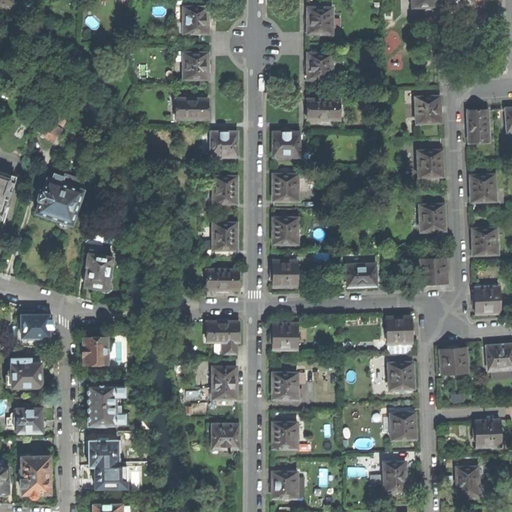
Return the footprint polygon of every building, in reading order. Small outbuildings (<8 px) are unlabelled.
[(183,7),(183,33),(208,33),(208,20),(208,7),(183,7)] [(307,21),(307,34),(332,34),(332,8),(307,8),(307,21)] [(183,53),(183,79),(208,79),(208,66),(208,53),(183,53)] [(307,66),(307,79),(332,79),(332,54),(307,54),(307,66)] [(440,96),(415,97),(416,123),(441,123),(440,109),(440,96)] [(176,99),(176,119),(208,119),(208,108),(208,99),(176,99)] [(307,109),(307,119),(339,120),(339,100),(307,99),(307,109)] [(487,110),(467,111),(468,128),(468,143),(488,142),(487,110)] [(47,120),(39,131),(53,141),(61,129),(47,120)] [(211,132),(211,157),(237,157),(237,132),(222,132),(211,132)] [(273,132),(273,157),(299,157),(299,132),(284,132),(273,132)] [(442,150),(417,151),(418,177),(443,176),(442,162),(442,150)] [(16,177),(0,171),(0,215),(2,216),(16,177)] [(51,180),(62,184),(64,177),(54,173),(51,180)] [(273,187),(273,200),(297,200),(298,174),(273,174),(273,187)] [(494,175),(470,176),(470,189),(471,202),(495,201),(494,175)] [(213,176),(213,203),(236,203),(237,189),(237,177),(213,176)] [(38,200),(40,201),(36,213),(50,217),(60,221),(58,225),(60,226),(61,227),(64,228),(65,228),(67,228),(69,223),(71,224),(82,191),(62,184),(51,180),(47,179),(43,189),(42,189),(41,189),(40,190),(37,198),(37,199),(38,200)] [(444,204),(419,205),(420,232),(445,231),(445,217),(444,204)] [(272,230),(272,244),(297,244),(297,218),(272,218),(272,230)] [(213,223),(212,250),(236,250),(236,235),(236,223),(213,223)] [(496,228),(472,229),(472,239),(473,255),(497,254),(496,228)] [(97,250),(89,249),(86,266),(87,266),(84,286),(93,287),(100,288),(101,289),(102,291),(103,292),(105,292),(107,292),(108,292),(110,290),(110,289),(111,288),(111,286),(110,285),(110,284),(109,283),(113,257),(97,255),(97,250)] [(446,258),(420,259),(421,284),(434,283),(447,283),(446,258)] [(273,272),(272,287),(297,287),(297,261),(273,260),(273,272)] [(375,263),(346,265),(347,287),(361,286),(376,286),(375,263)] [(207,270),(206,290),(222,290),(238,290),(238,270),(207,270)] [(499,287),(474,288),(475,301),(475,314),(500,313),(499,287)] [(21,310),(21,324),(21,337),(44,337),(53,337),(53,320),(49,320),(49,315),(39,315),(34,315),(33,310),(21,310)] [(411,317),(386,317),(387,343),(412,343),(411,328),(411,317)] [(224,342),(237,342),(239,342),(239,321),(229,321),(222,321),(216,321),(207,321),(206,342),(224,342)] [(272,337),(272,349),(297,349),(297,323),(272,323),(272,337)] [(18,324),(18,346),(44,346),(44,337),(21,337),(21,324),(18,324)] [(107,364),(107,336),(83,337),(83,344),(81,344),(81,350),(81,357),(83,357),(83,364),(107,364)] [(237,354),(237,342),(224,342),(224,344),(222,344),(221,353),(224,353),(224,354),(237,354)] [(511,343),(498,345),(486,346),(488,370),(511,368),(511,343)] [(451,349),(439,350),(441,374),(467,372),(465,347),(451,349)] [(11,372),(11,374),(11,386),(11,387),(37,386),(38,386),(39,385),(40,383),(41,382),(40,374),(40,363),(31,363),(30,358),(10,358),(10,372),(11,372)] [(413,363),(388,363),(389,389),(414,388),(413,375),(413,363)] [(213,367),(212,399),(237,399),(237,382),(237,367),(213,367)] [(273,385),(272,399),(297,399),(297,373),(273,373),(273,385)] [(115,384),(87,385),(88,396),(88,405),(119,404),(119,396),(124,396),(124,386),(115,386),(115,384)] [(24,408),(14,408),(14,421),(17,421),(17,432),(42,432),(42,429),(43,429),(44,428),(45,427),(46,426),(46,425),(46,423),(46,422),(45,422),(44,421),(43,420),(42,420),(41,414),(41,408),(31,408),(31,403),(24,403),(24,408)] [(119,404),(88,405),(88,414),(88,425),(116,425),(116,423),(125,423),(125,413),(119,413),(119,404)] [(415,413),(390,414),(391,439),(416,438),(415,425),(415,413)] [(500,420),(475,420),(476,433),(476,447),(501,446),(500,420)] [(272,434),(272,448),(297,448),(297,422),(272,422),(272,434)] [(212,424),(212,449),(238,449),(238,435),(238,424),(212,424)] [(98,440),(88,441),(89,454),(89,467),(95,467),(119,466),(118,440),(108,440),(108,438),(98,438),(98,440)] [(32,457),(21,457),(21,479),(20,479),(20,486),(21,486),(22,494),(29,494),(36,494),(43,494),(50,494),(50,456),(49,456),(49,455),(32,455),(32,457)] [(405,462),(383,462),(384,491),(406,491),(406,477),(405,462)] [(8,483),(8,476),(8,466),(0,466),(0,492),(2,493),(8,493),(8,483)] [(127,466),(119,466),(95,467),(95,478),(95,488),(127,488),(127,466)] [(478,467),(456,467),(456,481),(457,496),(479,496),(478,467)] [(272,484),(272,498),(296,498),(297,472),(272,472),(272,484)]
